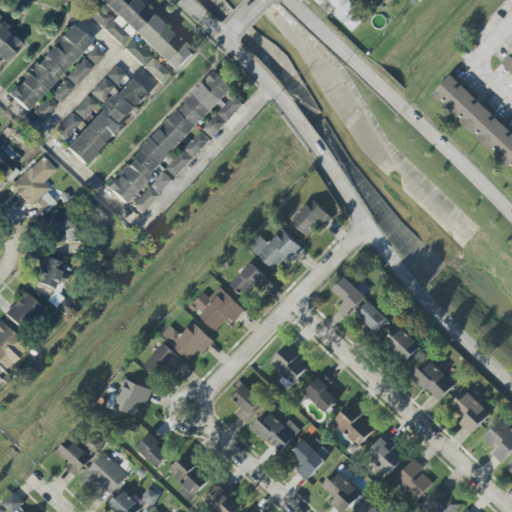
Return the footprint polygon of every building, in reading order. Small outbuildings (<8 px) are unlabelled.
[(97,0),(177,72),(194,54),(135,0),(97,0)] [(326,0),(339,11),(335,16),(351,30),(358,22),(350,15),(356,9),(348,2),(349,0),(326,0)] [(101,28),(110,20),(98,8),(90,16),(101,28)] [(120,46),(131,36),(114,18),(103,29),(120,46)] [(22,45),(0,24),(0,60),(4,64),(22,45)] [(25,112),(91,42),(72,25),(7,95),(25,112)] [(161,84),(170,75),(133,40),(124,50),(161,84)] [(86,57),(94,65),(104,56),(95,47),(86,57)] [(511,54),(511,55),(502,65),(511,73),(511,54)] [(66,77),(75,86),(92,68),(83,60),(66,77)] [(106,76),(115,85),(124,75),(115,66),(106,76)] [(233,88),(214,71),(106,188),(124,205),(233,88)] [(432,96),(511,169),(511,133),(494,116),(451,75),(432,96)] [(66,149),(84,166),(147,95),(129,79),(66,149)] [(113,87),(104,79),(90,93),(99,102),(113,87)] [(51,95),(60,103),(73,89),(64,80),(51,95)] [(97,105),(87,96),(73,111),(83,120),(97,105)] [(212,138),(244,105),(234,96),(203,129),(212,138)] [(42,121),(56,106),(47,98),(33,113),(42,121)] [(54,131),(63,140),(81,122),(71,113),(54,131)] [(210,141),(201,132),(166,169),(175,178),(210,141)] [(0,177),(2,180),(16,165),(0,150),(0,177)] [(56,170),(42,157),(11,188),(30,208),(34,204),(44,214),(55,203),(46,193),(50,189),(44,183),(56,170)] [(172,181),(163,172),(149,187),(158,196),(172,181)] [(158,196),(148,188),(132,206),(141,214),(158,196)] [(309,239),(331,217),(312,200),(291,222),(309,239)] [(76,239),(69,211),(46,217),(53,245),(76,239)] [(274,270),(287,257),(291,261),(302,248),(282,230),(269,244),(261,237),(250,249),(274,270)] [(58,281),(64,264),(46,258),(37,284),(53,290),(48,303),(55,305),(57,299),(63,283),(58,281)] [(231,286),(244,298),(255,286),(261,292),(271,282),(251,264),(231,286)] [(333,291),(345,302),(338,310),(347,318),(366,298),(346,278),(333,291)] [(245,311),(220,287),(210,298),(204,292),(195,303),(203,311),(199,315),(216,331),(228,318),(233,323),(245,311)] [(4,314),(22,331),(43,310),(25,292),(4,314)] [(357,315),(377,334),(390,321),(370,301),(357,315)] [(0,362),(21,340),(0,321),(0,362)] [(181,336),(172,326),(163,335),(188,361),(199,351),(202,355),(214,343),(195,323),(181,336)] [(408,363),(421,346),(397,326),(383,343),(408,363)] [(301,354),(288,343),(270,365),(294,384),(307,368),(297,359),(301,354)] [(184,362),(164,344),(145,366),(158,378),(168,367),(175,373),(184,362)] [(438,402),(455,384),(429,360),(412,378),(438,402)] [(150,389),(126,379),(114,408),(139,418),(150,389)] [(304,393),(324,413),(338,400),(318,379),(304,393)] [(237,416),(245,424),(264,406),(245,385),(231,397),(243,411),(237,416)] [(470,435),(491,415),(467,390),(450,405),(464,420),(459,423),(470,435)] [(359,447),(374,430),(360,418),(365,412),(352,402),(333,423),(359,447)] [(301,431),(280,411),(275,416),(268,410),(252,427),(279,454),(301,431)] [(500,463),(511,451),(511,429),(501,419),(482,437),(495,450),(491,454),(500,463)] [(398,445),(386,433),(366,454),(388,475),(403,460),(393,450),(398,445)] [(136,448),(157,468),(170,454),(149,435),(136,448)] [(297,473),(307,481),(325,461),(303,441),(291,454),(304,465),(297,473)] [(56,453),(68,464),(65,467),(75,477),(93,458),(77,442),(69,450),(64,445),(56,453)] [(96,482),(110,495),(128,476),(104,453),(79,480),(89,490),(96,482)] [(416,502),(433,483),(420,472),(424,468),(414,459),(394,481),(416,502)] [(195,496),(209,481),(196,469),(192,474),(180,462),(170,472),(195,496)] [(321,486),(335,499),(330,504),(338,511),(344,511),(362,494),(336,470),(321,486)] [(423,511),(454,511),(462,504),(440,484),(419,507),(423,511)] [(215,511),(237,511),(241,507),(219,486),(205,501),(215,511)] [(190,502),(195,496),(184,487),(179,493),(190,502)] [(159,495),(148,489),(142,500),(153,507),(159,495)] [(138,511),(142,507),(122,490),(109,506),(115,511),(138,511)] [(24,504),(13,493),(1,506),(7,511),(24,511),(20,508),(24,504)] [(355,511),(379,511),(366,500),(355,511)]
